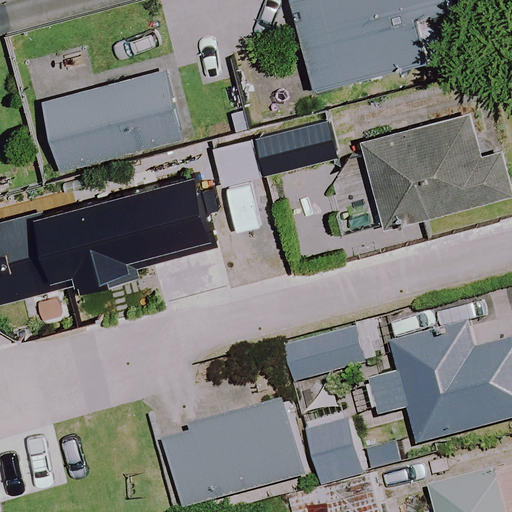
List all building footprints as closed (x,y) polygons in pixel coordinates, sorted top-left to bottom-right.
[(243,50),(228,0),(209,0),(165,12),(180,67),(243,50)] [(296,0),(319,88),(430,60),(474,49),(461,0),(296,0)] [(191,136),(173,66),(51,97),(69,167),(191,136)] [(487,152),(475,110),(363,142),(389,230),(511,193),(511,164),(506,146),(487,152)] [(340,166),(328,117),(255,136),(267,185),(340,166)] [(511,340),(479,349),(473,325),(401,343),(408,372),(376,380),(384,416),(415,408),(424,444),(511,421),(511,340)] [(372,363),(363,329),(290,349),(299,383),(372,363)] [(376,510),(352,414),(311,424),(327,490),(291,499),(294,511),(388,511),(387,507),(376,510)] [(446,454),(388,474),(396,499),(455,479),(446,454)] [(511,511),(511,467),(439,488),(445,511),(511,511)]
